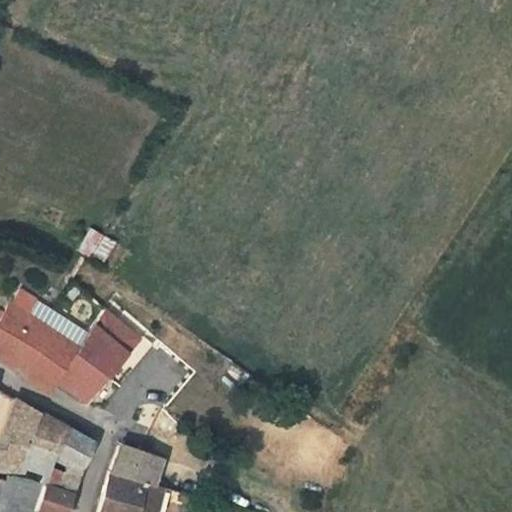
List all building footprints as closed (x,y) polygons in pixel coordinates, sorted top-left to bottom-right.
[(91,229),(76,252),(85,259),(98,268),(114,243),(100,235),(91,229)] [(39,325),(8,305),(0,317),(0,358),(12,366),(13,365),(15,366),(16,365),(16,364),(39,325)] [(74,348),(39,325),(16,364),(27,378),(45,389),(52,380),(74,348)] [(83,400),(125,350),(90,325),(74,348),(52,380),(83,400)] [(232,361),(214,349),(207,358),(226,371),(232,361)] [(69,461),(61,473),(76,477),(78,473),(92,442),(45,415),(18,400),(13,399),(0,433),(0,469),(21,470),(23,464),(43,473),(46,468),(54,454),(69,461)] [(144,511),(152,484),(149,483),(158,456),(119,443),(113,458),(108,470),(100,501),(96,511),(144,511)] [(165,458),(158,456),(149,483),(152,484),(156,485),(165,458)] [(43,473),(38,482),(71,493),(76,477),(61,473),(46,468),(43,473)] [(0,511),(36,511),(37,511),(33,510),(42,484),(38,482),(25,478),(5,474),(2,480),(0,479),(0,511)] [(65,511),(71,493),(42,484),(33,510),(37,511),(38,511),(65,511)] [(156,485),(152,484),(144,511),(152,511),(160,486),(156,485)]
